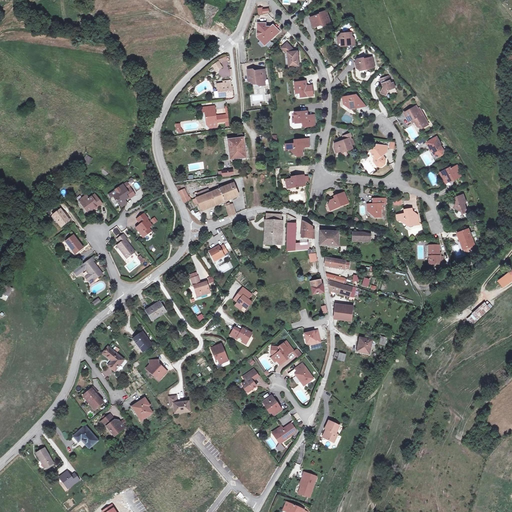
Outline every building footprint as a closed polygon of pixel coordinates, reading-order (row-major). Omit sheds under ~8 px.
[(321,14),(310,18),(312,23),(315,22),(316,26),(323,24),(326,25),(331,23),(326,11),(320,13),(321,14)] [(279,32),(273,25),(269,29),(266,26),(266,25),(265,24),(265,23),(258,23),(257,37),(261,41),(264,37),(267,37),(270,41),(279,32)] [(338,38),(338,43),(342,43),(343,46),(355,45),(354,38),(352,37),(352,33),(342,33),(338,38)] [(290,66),(299,66),(298,51),(293,52),(292,49),(287,43),(282,48),(286,53),(288,53),(290,66)] [(357,59),(355,62),(357,68),(359,70),(366,68),(367,69),(375,67),(372,57),(365,59),(364,58),(357,59)] [(218,62),(213,66),(217,71),(222,68),(218,62)] [(248,70),(249,82),(251,81),(254,84),(260,83),(262,85),(265,85),(265,80),(266,80),(264,70),(257,71),(257,73),(255,73),(255,71),(253,69),(248,70)] [(391,84),(389,76),(380,79),(382,84),(383,84),(384,87),(381,93),(386,95),(389,90),(395,88),(393,83),(391,84)] [(220,97),(232,96),(230,81),(223,82),(223,84),(217,84),(218,89),(219,88),(220,97)] [(306,81),(295,82),(296,90),(298,90),(299,93),(302,93),(302,97),(314,96),(312,86),(306,87),(306,81)] [(343,97),(344,104),(350,109),(365,106),(356,95),(343,97)] [(421,115),(419,111),(416,106),(404,113),(409,121),(412,120),(413,122),(415,121),(418,127),(420,125),(422,128),(428,124),(424,116),(421,117),(420,115),(421,115)] [(216,117),(215,107),(203,109),(203,113),(205,113),(207,125),(210,128),(217,127),(216,123),(224,122),(223,116),(216,117)] [(308,118),(308,115),(308,111),(295,112),(295,118),(296,122),(296,123),(303,122),(304,127),(315,125),(314,118),(308,118)] [(238,139),(228,140),(231,160),(246,158),(243,134),(237,135),(238,139)] [(437,137),(427,143),(431,150),(433,148),(435,152),(434,153),(435,155),(439,157),(443,155),(444,151),(440,144),(441,144),(437,137)] [(347,151),(353,149),(352,145),(350,140),(349,138),(344,140),(335,143),(334,147),(337,153),(341,151),(346,150),(346,151),(347,151)] [(310,147),(309,139),(295,140),(295,144),(288,144),(289,149),(290,149),(294,153),(298,152),(298,156),(303,155),(303,148),(304,147),(310,147)] [(385,164),(386,160),(385,158),(384,159),(382,156),(381,154),(386,150),(382,146),(377,145),(377,146),(375,148),(373,146),(370,149),(371,151),(375,158),(374,159),(374,161),(377,166),(382,167),(385,164)] [(420,155),(427,167),(435,162),(429,150),(420,155)] [(92,159),(87,155),(83,161),(89,164),(92,159)] [(456,179),(461,176),(460,173),(461,173),(458,166),(452,170),(451,168),(442,173),(445,181),(448,179),(449,181),(455,178),(456,179)] [(433,185),(438,183),(432,171),(427,174),(433,185)] [(287,189),(306,186),(305,182),(304,177),(304,176),(296,177),(296,178),(286,180),(287,189)] [(219,187),(219,189),(225,201),(237,196),(234,183),(224,187),(223,185),(219,187)] [(115,191),(108,195),(110,199),(113,197),(117,203),(119,202),(122,207),(127,203),(125,199),(128,197),(129,199),(135,195),(130,188),(126,190),(123,185),(115,191)] [(196,198),(198,204),(201,211),(225,201),(219,189),(209,193),(203,196),(196,198)] [(182,190),(178,192),(184,203),(191,200),(190,197),(188,198),(187,198),(182,190)] [(348,203),(344,193),(334,197),(335,199),(332,200),(331,201),(329,204),(330,205),(331,210),(348,203)] [(95,209),(102,204),(95,195),(89,199),(86,196),(82,199),(84,203),(82,205),(88,213),(92,209),(93,207),(95,209)] [(462,214),(467,212),(465,205),(466,202),(463,195),(457,197),(458,199),(457,201),(454,208),(461,211),(462,214)] [(373,204),(367,204),(367,209),(371,209),(371,214),(375,218),(381,217),(381,209),(383,209),(383,204),(386,204),(385,199),(375,199),(375,203),(373,204)] [(229,217),(235,214),(232,204),(229,205),(228,203),(225,204),(229,216),(229,217)] [(61,209),(53,216),(59,224),(61,227),(70,221),(66,216),(65,217),(63,214),(64,213),(61,209)] [(405,214),(398,215),(399,220),(404,223),(409,222),(410,226),(419,224),(417,215),(413,216),(412,209),(404,211),(405,214)] [(144,214),(137,219),(140,224),(136,228),(143,238),(152,231),(149,228),(152,226),(147,219),(148,219),(144,214)] [(267,214),(266,223),(282,223),(282,215),(267,214)] [(303,222),(301,237),(314,238),(314,230),(312,230),(312,227),(303,222)] [(265,244),(281,245),(282,223),(266,223),(265,244)] [(463,249),(475,245),(469,229),(457,233),(460,241),(461,240),(462,243),(461,243),(463,249)] [(321,233),(320,246),(338,247),(338,232),(322,232),(321,233)] [(353,233),(353,236),(363,237),(362,240),(370,241),(371,235),(363,233),(353,233)] [(83,248),(74,235),(65,242),(75,255),(83,248)] [(121,243),(117,246),(127,259),(135,252),(125,240),(127,239),(124,235),(117,239),(121,243)] [(219,246),(209,252),(215,261),(224,256),(224,255),(228,252),(223,245),(219,247),(219,246)] [(429,257),(429,265),(440,265),(440,263),(443,263),(443,257),(440,257),(439,246),(435,246),(434,247),(430,247),(430,257),(429,257)] [(316,254),(309,255),(311,262),(317,261),(316,254)] [(92,258),(84,264),(86,267),(85,268),(90,274),(85,277),(88,281),(92,278),(94,280),(103,274),(93,262),(94,261),(92,258)] [(326,258),(325,266),(345,269),(348,269),(349,263),(346,262),(346,261),(326,258)] [(326,274),(327,280),(341,283),(342,278),(326,274)] [(194,286),(197,295),(201,294),(201,296),(210,293),(207,282),(200,284),(198,276),(191,278),(193,286),(194,286)] [(364,277),(361,286),(368,288),(370,279),(364,277)] [(321,284),(320,280),(310,282),(313,295),(324,293),(322,284),(321,284)] [(328,281),(329,291),(344,295),(347,286),(342,285),(328,281)] [(6,285),(0,294),(0,297),(6,301),(13,288),(6,285)] [(350,297),(350,296),(353,287),(352,287),(347,286),(344,295),(350,297)] [(243,307),(247,309),(252,303),(248,300),(252,295),(243,288),(236,297),(238,298),(236,301),(238,303),(235,306),(241,310),(243,307)] [(166,312),(160,302),(145,311),(152,321),(166,312)] [(351,325),(351,322),(351,321),(353,309),(335,307),(334,319),(334,323),(351,325)] [(241,331),(235,327),(232,333),(238,337),(238,338),(247,343),(252,334),(243,328),(241,331)] [(318,331),(304,334),(307,344),(309,345),(320,342),(318,331)] [(143,352),(152,345),(143,333),(134,339),(143,352)] [(247,343),(238,338),(238,337),(232,333),(230,336),(246,344),(247,343)] [(360,338),(357,352),(369,354),(372,341),(360,338)] [(271,355),(276,355),(279,359),(277,361),(280,365),(286,360),(285,359),(285,357),(293,351),(287,342),(279,348),(272,347),(271,355)] [(228,361),(221,344),(211,348),(214,357),(216,356),(219,365),(228,361)] [(115,371),(124,360),(108,347),(103,354),(112,361),(108,366),(115,371)] [(157,377),(160,380),(167,372),(161,366),(161,367),(159,365),(158,360),(150,361),(150,365),(146,369),(156,378),(157,377)] [(304,386),(313,379),(302,364),(288,374),(290,378),(297,373),(302,380),(300,381),(304,386)] [(255,378),(251,372),(243,377),(246,382),(242,385),(248,393),(256,387),(252,380),(255,378)] [(103,402),(96,394),(92,389),(84,395),(91,403),(90,404),(94,410),(103,402)] [(169,397),(170,406),(174,405),(174,407),(175,413),(190,411),(189,402),(177,403),(176,396),(169,397)] [(277,403),(271,396),(263,402),(270,413),(271,412),(274,416),(282,410),(279,406),(278,407),(276,404),(277,403)] [(149,406),(145,399),(135,405),(138,409),(135,411),(141,420),(152,413),(148,407),(149,406)] [(105,428),(107,427),(114,435),(121,429),(122,430),(125,428),(119,421),(115,420),(111,414),(107,417),(105,415),(103,417),(104,419),(101,422),(105,428)] [(339,426),(330,421),(326,430),(328,430),(324,438),(333,443),(337,435),(335,434),(339,426)] [(280,444),(291,436),(296,430),(291,424),(284,429),(285,430),(284,430),(282,427),(277,430),(278,432),(274,435),(280,443),(280,444)] [(89,448),(97,441),(85,427),(74,437),(78,442),(81,439),(89,448)] [(122,430),(121,429),(114,435),(116,438),(124,433),(122,430)] [(54,463),(45,448),(36,453),(41,461),(46,468),(47,467),(53,464),(54,463)] [(71,477),(67,472),(59,477),(68,488),(79,480),(75,474),(71,477)] [(300,483),(302,483),(301,485),(298,493),(305,496),(306,491),(311,493),(317,477),(304,472),(300,483)]
